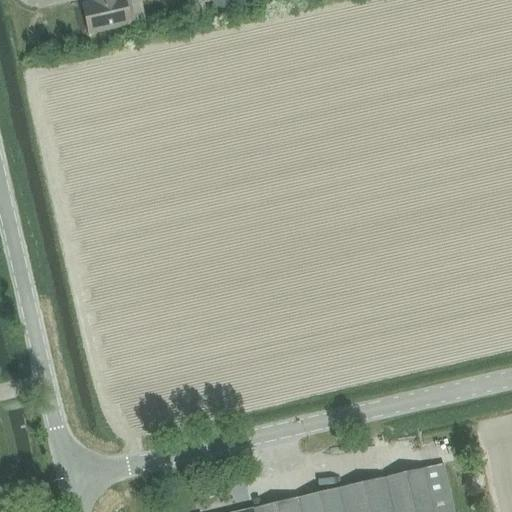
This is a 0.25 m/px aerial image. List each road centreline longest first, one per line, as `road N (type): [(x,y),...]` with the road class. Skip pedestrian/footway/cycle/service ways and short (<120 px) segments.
road 1 (unclassified): [(69,488),(511,385)]
road 2 (unclassified): [(69,488),(0,183)]
